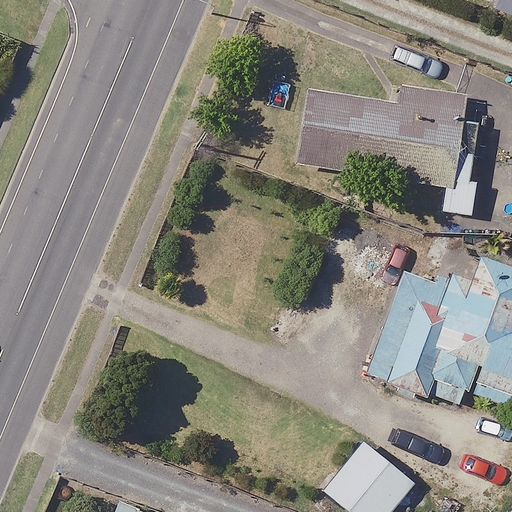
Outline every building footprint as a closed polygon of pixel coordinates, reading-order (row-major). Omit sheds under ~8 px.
[(511,0),(496,0),(493,8),(511,16),(511,0)] [(484,102),(399,89),(396,110),(302,95),(291,163),(441,187),(437,210),(467,215),(484,102)] [(511,377),(511,267),(458,249),(449,275),(400,258),(398,265),(360,371),(453,405),(462,380),(506,395),(511,377)] [(387,511),(410,483),(357,442),(320,491),(346,511),(387,511)] [(137,511),(114,503),(110,511),(137,511)]
